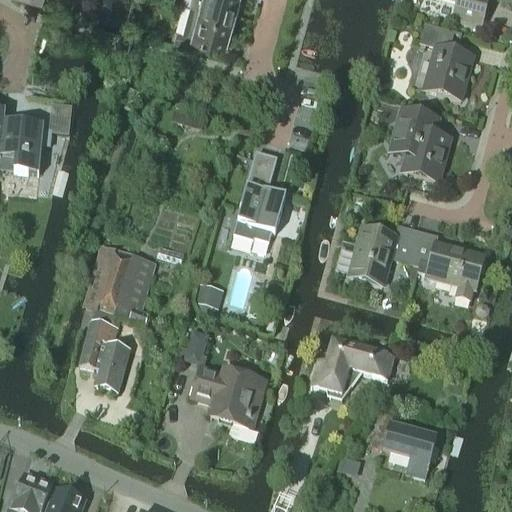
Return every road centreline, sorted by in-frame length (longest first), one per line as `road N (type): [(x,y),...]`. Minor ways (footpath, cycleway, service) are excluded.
road 1 (residential): [(410,207),(471,221),(511,75)]
road 2 (tertiary): [(183,511),(0,431)]
road 3 (residential): [(278,131),(283,111),(260,69),(276,0)]
